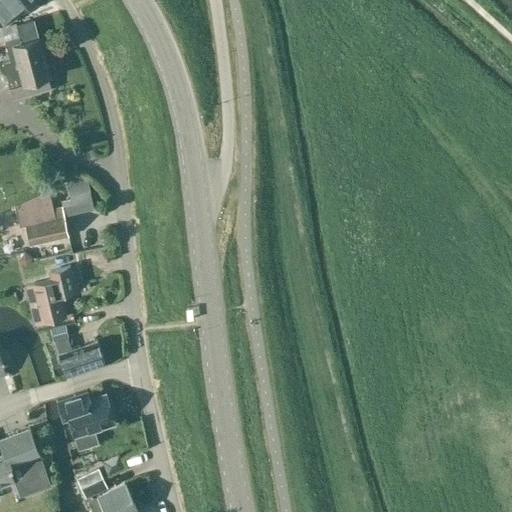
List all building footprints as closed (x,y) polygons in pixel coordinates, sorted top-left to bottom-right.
[(0,0),(0,17),(6,24),(36,0),(0,0)] [(1,28),(0,28),(0,41),(5,40),(11,60),(3,62),(6,73),(17,85),(27,82),(49,76),(38,37),(33,19),(1,28)] [(89,191),(85,175),(65,180),(68,195),(89,191)] [(49,189),(15,204),(17,216),(23,215),(29,244),(68,236),(62,206),(53,208),(49,189)] [(39,310),(32,312),(35,323),(42,322),(61,318),(56,296),(76,291),(70,266),(69,266),(69,267),(50,271),(51,279),(33,284),(39,310)] [(53,341),(68,337),(65,325),(50,329),(53,341)] [(97,341),(59,353),(66,376),(104,364),(97,341)] [(87,389),(57,398),(62,415),(68,414),(74,434),(115,421),(106,392),(89,397),(87,389)] [(0,486),(14,481),(14,482),(15,482),(10,468),(40,456),(30,428),(0,438),(0,445),(4,455),(0,456),(0,486)] [(94,471),(78,478),(86,496),(102,489),(94,471)] [(125,483),(100,494),(106,509),(100,511),(134,511),(138,511),(125,483)]
